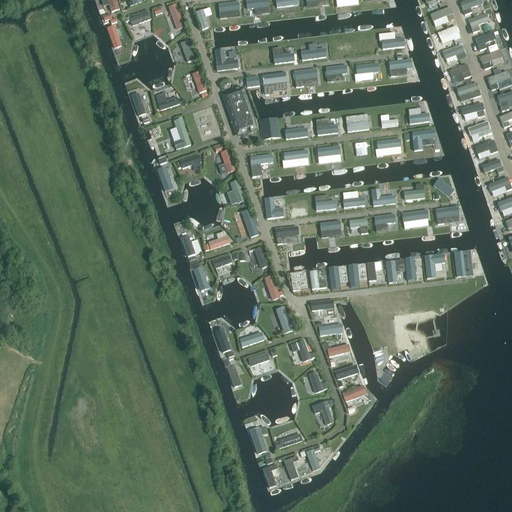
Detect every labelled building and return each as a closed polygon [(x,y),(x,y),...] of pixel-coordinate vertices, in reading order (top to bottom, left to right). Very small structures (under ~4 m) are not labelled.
[(306,0),(307,7),(316,7),(316,9),(324,9),(323,0),(306,0)] [(481,0),(473,0),(461,5),(463,12),(483,5),(481,0)] [(263,3),(246,3),(246,11),(254,11),(255,15),(264,15),(263,3)] [(175,6),(167,8),(173,31),(181,29),(175,6)] [(216,20),(224,19),(224,13),(233,13),(233,6),(215,7),(216,20)] [(150,17),(159,14),(157,7),(147,10),(150,17)] [(205,27),(202,19),(209,17),(206,9),(192,15),(199,30),(205,27)] [(427,16),(432,29),(452,22),(448,9),(427,16)] [(486,15),(466,22),(469,32),(490,24),(486,15)] [(126,24),(130,41),(150,36),(146,19),(126,24)] [(452,27),(434,35),(440,47),(451,42),(449,37),(456,34),(452,27)] [(393,30),(380,33),(385,51),(397,47),(393,30)] [(474,40),(478,50),(494,44),(489,34),(474,40)] [(356,40),(356,52),(372,51),(372,44),(365,45),(364,40),(356,40)] [(337,52),(341,51),(341,54),(353,53),(352,41),(337,42),(337,52)] [(326,43),(316,44),(317,58),(333,57),(333,49),(326,49),(326,43)] [(182,58),(184,65),(191,63),(188,44),(175,47),(177,59),(182,58)] [(461,47),(442,52),(443,59),(463,53),(461,47)] [(309,48),(297,49),(298,59),(310,58),(309,48)] [(289,54),(281,55),(280,50),(270,50),(270,62),(289,61),(289,54)] [(218,61),(217,52),(210,53),(212,69),(224,67),(223,60),(218,61)] [(246,53),(247,66),(266,64),(266,57),(257,58),(256,52),(246,53)] [(479,66),(499,60),(497,53),(477,58),(479,66)] [(367,66),(368,75),(380,75),(379,66),(367,66)] [(387,68),(387,79),(405,78),(406,82),(413,82),(412,66),(387,68)] [(464,68),(448,72),(450,79),(454,79),(455,83),(471,79),(470,73),(466,75),(464,68)] [(511,69),(485,79),(488,88),(511,79),(511,69)] [(344,70),(325,71),(326,84),(344,83),(344,70)] [(197,96),(198,98),(205,96),(198,73),(187,77),(191,88),(188,90),(190,98),(197,96)] [(319,74),(298,75),(299,88),(319,87),(319,74)] [(266,83),(266,94),(289,93),(289,82),(266,83)] [(154,100),(170,95),(167,87),(151,93),(154,100)] [(224,98),(238,136),(256,130),(243,91),(242,92),(243,93),(232,97),(231,95),(224,98)] [(503,105),(504,110),(511,107),(511,93),(491,99),(495,112),(502,110),(501,106),(503,105)] [(417,110),(405,112),(406,118),(418,116),(417,111),(424,110),(422,102),(415,103),(417,110)] [(176,103),(156,107),(157,111),(177,108),(176,103)] [(462,123),(475,120),(473,113),(480,111),(478,106),(459,110),(462,123)] [(380,115),(381,126),(400,125),(399,119),(389,119),(389,115),(380,115)] [(511,124),(511,115),(499,120),(502,128),(511,124)] [(368,118),(360,118),(360,130),(378,129),(378,122),(368,122),(368,118)] [(406,122),(407,127),(428,124),(427,118),(406,122)] [(280,139),(277,119),(260,122),(259,122),(262,141),(280,139)] [(179,121),(171,123),(175,137),(168,139),(172,152),(186,149),(179,121)] [(318,132),(317,127),(312,128),(311,121),(299,124),(301,136),(318,132)] [(469,138),(488,132),(486,124),(466,130),(469,138)] [(418,159),(438,157),(435,135),(415,138),(417,153),(418,153),(418,159)] [(406,153),(405,138),(389,139),(389,153),(406,153)] [(376,147),(353,150),(354,157),(377,154),(376,147)] [(343,148),(324,149),(324,162),(344,161),(343,148)] [(212,167),(215,179),(232,174),(226,152),(215,155),(218,166),(212,167)] [(280,154),(280,163),(306,162),(305,153),(280,154)] [(195,155),(175,161),(177,167),(197,160),(195,155)] [(253,162),(248,163),(249,174),(259,173),(258,166),(271,165),(270,159),(252,160),(253,162)] [(481,169),(485,175),(493,171),(496,176),(502,172),(495,161),(481,169)] [(435,181),(435,186),(429,187),(430,198),(443,197),(442,180),(435,181)] [(488,185),(489,191),(508,187),(506,180),(488,185)] [(228,184),(230,194),(222,195),(224,206),(241,202),(237,183),(228,184)] [(391,191),(392,196),(370,200),(371,207),(400,202),(398,190),(391,191)] [(509,208),(511,207),(511,199),(497,204),(501,217),(511,214),(509,208)] [(263,215),(267,215),(268,218),(276,217),(274,207),(269,208),(267,200),(261,202),(263,215)] [(282,203),(283,216),(304,215),(304,207),(292,207),(291,202),(282,203)] [(251,232),(245,210),(236,213),(234,206),(228,208),(239,243),(246,241),(244,234),(251,232)] [(451,226),(451,220),(456,220),(455,212),(439,213),(440,227),(451,226)] [(429,230),(435,228),(432,214),(416,217),(418,231),(429,229),(429,230)] [(373,234),(392,233),(391,218),(372,219),(373,234)] [(412,218),(396,220),(398,233),(414,230),(412,218)] [(349,225),(349,237),(368,236),(367,224),(349,225)] [(292,236),(302,236),(303,227),(292,227),(292,236)] [(344,241),(343,228),(325,229),(325,241),(344,241)] [(211,229),(198,233),(200,241),(212,237),(214,242),(199,246),(202,254),(227,247),(222,233),(213,236),(211,229)] [(287,251),(286,242),(287,242),(286,233),(272,235),(274,252),(287,251)] [(257,271),(266,269),(261,249),(245,253),(247,261),(254,259),(257,271)] [(230,253),(230,262),(241,262),(241,253),(230,253)] [(461,254),(428,257),(429,274),(437,273),(436,269),(445,268),(445,274),(457,273),(456,265),(462,264),(461,254)] [(225,255),(208,262),(209,267),(227,260),(225,255)] [(406,261),(411,279),(419,277),(417,270),(424,268),(421,257),(406,261)] [(223,269),(230,267),(228,261),(211,267),(215,280),(226,277),(223,269)] [(390,261),(391,281),(404,280),(403,261),(390,261)] [(388,263),(380,264),(380,272),(388,272),(388,263)] [(361,267),(361,277),(369,277),(369,267),(361,267)] [(337,270),(330,270),(330,288),(344,288),(344,279),(337,279),(337,270)] [(318,271),(305,273),(308,289),(321,287),(318,271)] [(258,282),(265,303),(277,300),(270,278),(258,282)] [(280,336),(289,334),(283,309),(274,311),(280,336)] [(334,310),(309,311),(310,322),(335,322),(334,310)] [(342,336),(341,330),(328,331),(327,328),(317,329),(317,338),(342,336)] [(238,349),(261,344),(259,337),(253,338),(253,336),(236,340),(238,349)] [(302,343),(288,346),(292,366),(307,362),(302,343)] [(324,351),(326,361),(330,360),(331,366),(350,362),(347,347),(324,351)] [(244,362),(250,379),(270,372),(265,355),(244,362)] [(336,390),(340,389),(340,386),(359,380),(356,372),(333,378),(336,390)] [(320,393),(316,374),(301,378),(306,397),(320,393)] [(343,404),(365,398),(363,389),(341,394),(343,404)] [(327,405),(313,406),(314,428),(329,427),(327,405)] [(302,439),(279,446),(281,452),(304,444),(302,439)]
